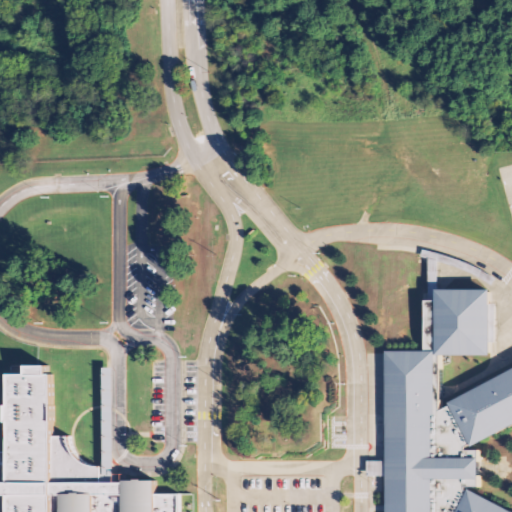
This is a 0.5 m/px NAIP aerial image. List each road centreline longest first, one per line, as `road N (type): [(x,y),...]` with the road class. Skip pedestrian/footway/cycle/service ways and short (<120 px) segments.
road 1 (residential): [(172,0),(172,96),(196,163)]
road 2 (residential): [(222,149),(200,87),(191,0)]
